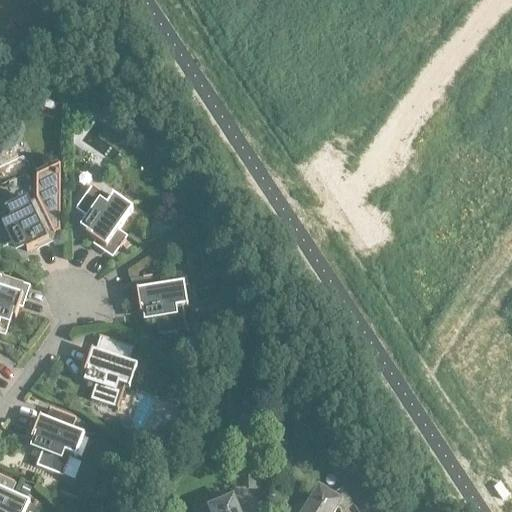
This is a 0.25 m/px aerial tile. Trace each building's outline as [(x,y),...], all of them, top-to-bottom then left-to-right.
[(381,0),(380,0),(345,44),(369,64),(377,54),(394,68),(404,56),(405,56),(406,55),(405,54),(411,47),(412,48),(413,46),(412,45),(422,33),(381,0)] [(419,0),(435,12),(435,11),(432,9),(439,0),(440,0),(441,0),(440,0),(419,0)] [(330,50),(293,99),(321,120),(326,113),(350,131),(367,108),(343,90),(358,71),(330,50)] [(488,91),(476,107),(511,135),(511,93),(511,94),(500,85),(492,94),(488,91)] [(108,127),(103,133),(124,148),(128,142),(108,127)] [(440,155),(430,169),(456,188),(483,150),(492,157),(500,145),(478,128),(470,139),(458,130),(447,145),(446,147),(442,153),(441,153),(440,154),(440,155)] [(95,135),(86,159),(114,170),(124,146),(95,135)] [(29,204),(27,199),(6,210),(8,214),(0,217),(0,249),(16,242),(20,250),(29,245),(32,250),(48,242),(47,239),(60,233),(60,167),(37,178),(37,200),(29,204)] [(92,188),(76,211),(90,222),(85,229),(94,235),(90,240),(106,250),(133,211),(114,197),(111,201),(92,188)] [(202,192),(192,199),(200,210),(210,203),(202,192)] [(397,246),(396,247),(398,249),(398,248),(423,265),(452,224),(463,232),(471,220),(450,206),(443,216),(428,205),(426,204),(425,206),(398,246),(397,246)] [(157,278),(135,281),(140,311),(146,310),(147,321),(156,319),(159,337),(187,332),(183,310),(188,309),(181,263),(157,278)] [(0,277),(0,321),(8,323),(12,313),(17,315),(23,298),(21,297),(25,286),(0,277)] [(99,355),(92,353),(86,370),(92,372),(88,382),(97,385),(91,402),(118,411),(125,389),(130,390),(137,368),(130,365),(134,353),(135,354),(136,353),(102,341),(101,342),(103,343),(99,355)] [(251,392),(232,392),(232,423),(251,423),(251,392)] [(40,420),(33,437),(39,439),(35,449),(43,452),(37,468),(63,479),(72,457),(76,459),(85,437),(72,432),(76,423),(50,413),(46,422),(40,420)] [(262,488),(262,463),(248,463),(248,488),(262,488)] [(344,489),(333,496),(320,488),(310,506),(306,505),(302,505),(299,507),(296,510),(295,511),(336,511),(338,509),(339,511),(374,511),(351,475),(339,482),(344,489)] [(0,478),(0,479),(0,511),(39,511),(40,511),(29,507),(30,505),(9,495),(13,485),(14,485),(14,484),(0,477),(0,478)] [(24,484),(21,492),(29,496),(32,488),(24,484)] [(238,511),(233,498),(209,508),(210,511),(238,511)]
